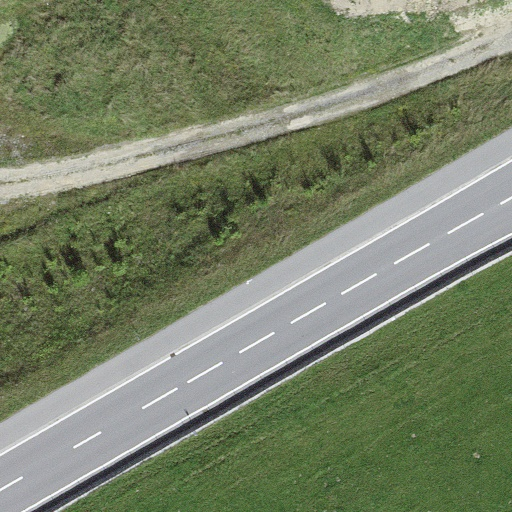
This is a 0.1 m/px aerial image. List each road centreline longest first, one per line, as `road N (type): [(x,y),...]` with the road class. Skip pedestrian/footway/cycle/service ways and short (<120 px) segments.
road 1 (secondary): [(0,496),(511,195)]
road 2 (track): [(511,34),(237,135),(157,146),(66,144),(0,126)]
